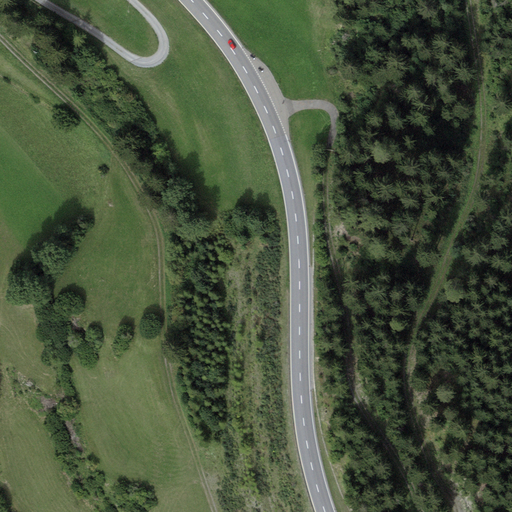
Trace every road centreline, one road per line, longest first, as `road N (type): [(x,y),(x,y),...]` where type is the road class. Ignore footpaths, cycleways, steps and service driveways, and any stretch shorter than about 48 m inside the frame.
road 1 (primary): [(325,511),(301,401),(297,222),(282,153),(241,63),(190,0)]
road 2 (track): [(0,37),(109,151),(153,224),(161,325),(182,428),(216,511)]
road 3 (track): [(454,511),(411,403),(411,333),(476,141),(481,39),(469,0)]
road 4 (track): [(268,114),(302,105),(323,106),(333,116),(327,208),(374,410),(422,511)]
road 5 (track): [(43,0),(144,62),(162,55),(164,45),(132,0)]
